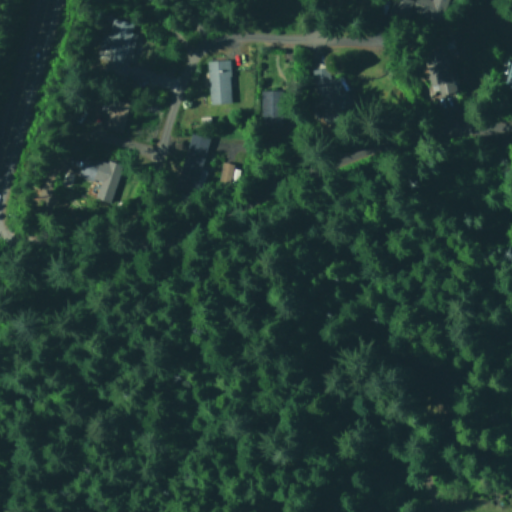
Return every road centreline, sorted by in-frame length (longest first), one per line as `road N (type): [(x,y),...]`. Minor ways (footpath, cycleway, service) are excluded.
road 1 (residential): [(0,224),(149,231),(414,134),(511,126)]
road 2 (residential): [(149,231),(160,125),(197,51),(254,37),(390,41)]
road 3 (trunk): [(0,170),(44,0)]
